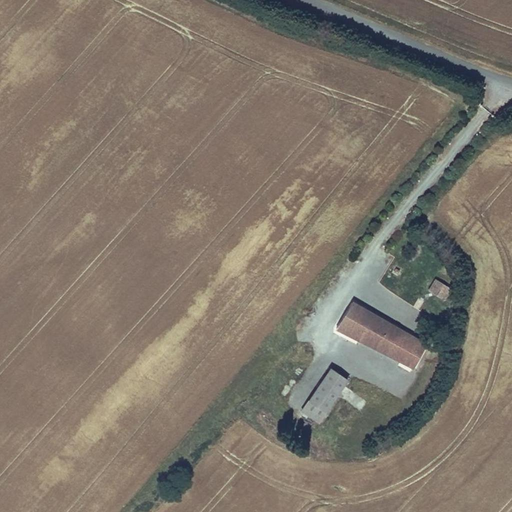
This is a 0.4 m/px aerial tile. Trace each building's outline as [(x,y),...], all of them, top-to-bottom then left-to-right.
[(457,307),(464,294),(444,282),(436,294),(457,307)] [(394,364),(408,339),(356,312),(340,335),(394,364)] [(431,352),(408,339),(394,364),(418,377),(431,352)] [(337,376),(318,402),(334,414),(353,388),(337,376)] [(334,414),(318,402),(308,417),(324,429),(334,414)]
